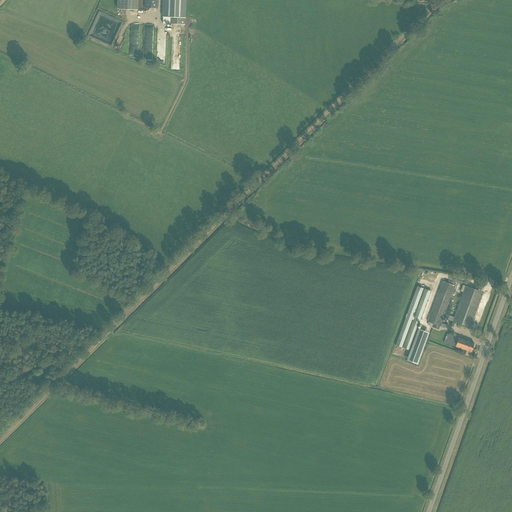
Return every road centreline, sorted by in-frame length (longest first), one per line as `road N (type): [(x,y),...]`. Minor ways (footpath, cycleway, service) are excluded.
road 1 (track): [(0,438),(443,0)]
road 2 (unclassified): [(428,511),(511,274)]
